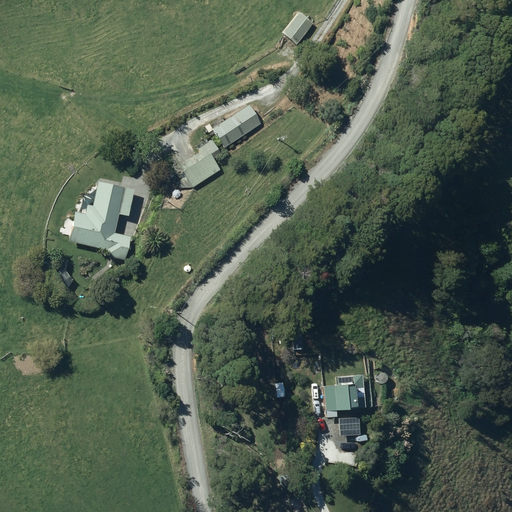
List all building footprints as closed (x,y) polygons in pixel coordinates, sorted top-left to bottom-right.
[(314,23),(299,12),(282,34),(297,45),(314,23)] [(211,129),(224,148),(261,124),(248,105),(211,129)] [(180,166),(187,177),(176,184),(180,191),(191,184),(193,188),(220,171),(213,159),(221,154),(212,140),(198,149),(200,153),(180,166)] [(75,212),(69,243),(106,250),(105,256),(126,260),(130,237),(116,234),(119,215),(129,217),(135,188),(99,181),(94,207),(87,206),(85,214),(75,212)] [(303,337),(292,337),(293,351),(303,351),(303,337)] [(337,418),(336,411),(366,409),(364,375),(336,377),(337,385),(323,386),(326,418),(337,418)] [(285,381),(275,382),(276,399),(286,399),(285,381)] [(289,474),(279,478),(283,490),(293,487),(289,474)]
